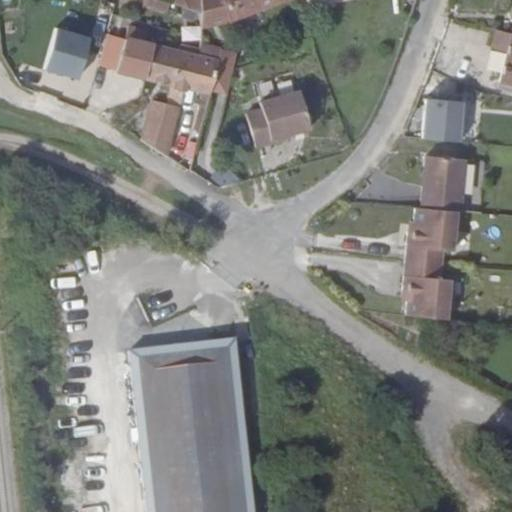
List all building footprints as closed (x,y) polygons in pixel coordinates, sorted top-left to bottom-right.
[(220,25),(291,6),(288,0),(222,0),(223,7),(216,9),(220,25)] [(43,27),(32,73),(74,83),(85,38),(43,27)] [(147,41),(129,38),(120,84),(168,92),(183,95),(214,101),(222,55),(202,51),(198,65),(145,54),(147,41)] [(498,71),(457,48),(447,65),(489,88),(498,71)] [(164,113),(158,112),(149,156),(172,170),(184,116),(179,115),(183,95),(168,92),(164,113)] [(456,138),(457,97),(414,96),(413,137),(456,138)] [(259,121),(260,129),(246,133),(254,166),(269,162),(269,158),(307,148),(298,110),(259,121)] [(465,173),(426,169),(420,220),(425,220),(460,223),(465,173)] [(413,302),(418,303),(417,327),(459,331),(462,291),(444,289),(446,277),(448,262),(465,264),(468,224),(460,223),(425,220),(425,245),(418,244),(415,274),(413,302)] [(150,511),(258,511),(239,350),(133,360),(150,511)]
